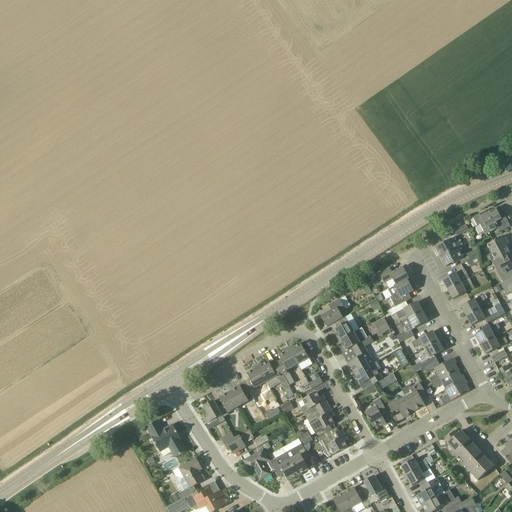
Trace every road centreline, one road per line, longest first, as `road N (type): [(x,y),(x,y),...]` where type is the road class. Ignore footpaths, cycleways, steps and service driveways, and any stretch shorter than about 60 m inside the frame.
road 1 (tertiary): [(226,345),(436,207),(511,174)]
road 2 (residential): [(376,453),(304,328),(225,367),(177,402)]
road 3 (residential): [(487,392),(412,251)]
road 4 (residential): [(278,503),(222,469),(177,402)]
road 5 (tertiary): [(0,496),(101,425)]
